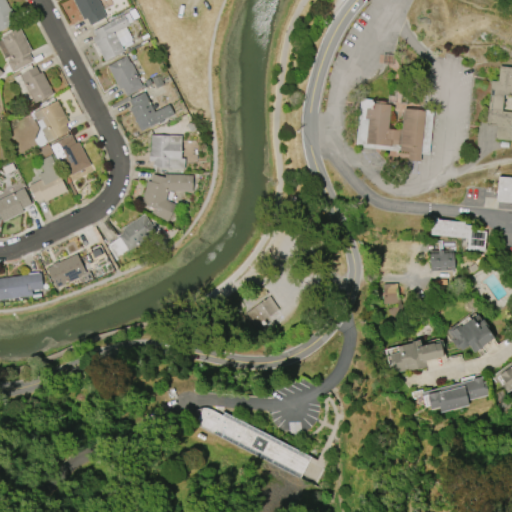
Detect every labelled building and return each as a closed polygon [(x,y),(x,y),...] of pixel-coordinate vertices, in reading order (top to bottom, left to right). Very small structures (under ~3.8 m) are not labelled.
[(15,24),(0,31),(0,0),(6,0),(13,12),(10,14),(15,24)] [(82,19),(72,0),(98,0),(103,9),(102,10),(105,17),(89,25),(86,18),(82,19)] [(91,38),(95,36),(92,31),(123,14),(128,25),(114,32),(124,51),(104,61),(96,45),(95,46),(91,38)] [(0,37),(19,28),(31,51),(28,52),(33,61),(11,72),(6,62),(11,59),(0,37)] [(106,66),(125,56),(129,63),(130,62),(139,79),(138,79),(142,88),(126,96),(122,87),(118,89),(106,66)] [(41,72),(53,94),(33,103),(18,75),(35,66),(38,73),(41,72)] [(511,140),(495,139),(496,125),(486,124),(490,80),(497,81),(499,66),(511,66),(511,140)] [(129,108),(131,107),(128,100),(144,92),(154,112),(168,104),(173,114),(162,120),(163,121),(158,123),(157,122),(140,131),(129,108)] [(432,110),(428,154),(420,154),(419,161),(407,160),(408,152),(362,147),(362,145),(355,145),(359,98),(373,99),(373,100),(385,101),(385,104),(390,104),(387,127),(390,128),(390,129),(401,130),(403,108),(425,110),(432,110)] [(32,113),(56,100),(68,122),(65,124),(68,130),(46,142),(42,135),(42,134),(40,130),(45,127),(41,119),(36,121),(32,113)] [(54,143),(70,134),(75,143),(78,142),(90,165),(71,175),(54,143)] [(150,135),(168,135),(180,135),(180,158),(184,158),(184,169),(167,168),(167,167),(152,167),(152,161),(148,161),(148,152),(150,152),(150,135)] [(50,155),(60,177),(66,191),(44,202),(42,199),(35,202),(27,185),(40,179),(38,174),(43,172),(38,161),(50,155)] [(150,213),(153,208),(141,205),(147,181),(150,181),(152,174),(164,177),(164,174),(184,174),(184,175),(192,175),(191,192),(167,191),(165,199),(176,205),(167,222),(150,213)] [(497,176),(511,177),(511,202),(495,201),(497,176)] [(0,198),(23,188),(31,205),(21,209),(23,212),(2,222),(0,218),(0,198)] [(144,214),(151,224),(153,223),(157,229),(154,231),(155,233),(150,236),(151,237),(135,248),(134,247),(126,252),(116,236),(123,231),(121,229),(144,214)] [(484,251),(466,250),(467,238),(429,235),(430,220),(434,220),(434,218),(437,218),(437,220),(463,221),(463,224),(470,225),(469,230),(485,231),(484,251)] [(454,270),(430,271),(429,251),(453,250),(454,270)] [(45,268),(51,265),(50,264),(57,261),(57,262),(76,253),(85,273),(79,276),(79,277),(55,288),(45,268)] [(0,278),(40,273),(42,289),(31,290),(31,296),(0,299),(0,278)] [(393,307),(393,304),(382,304),(382,283),(396,283),(397,297),(400,297),(400,303),(405,314),(393,320),(388,309),(393,307)] [(243,313),(269,296),(278,309),(252,326),(243,313)] [(493,338),(473,352),(468,345),(461,351),(459,347),(457,349),(450,339),(451,338),(446,330),(456,323),(458,326),(459,325),(460,327),(477,315),(481,320),(483,319),(491,331),(490,332),(493,338)] [(441,339),(444,348),(441,349),(443,356),(424,361),(425,368),(420,369),(419,368),(408,371),(407,370),(397,372),(396,369),(393,370),(389,354),(398,352),(397,347),(411,343),(410,342),(419,340),(420,345),(441,339)] [(493,374),(511,360),(511,388),(506,393),(501,385),(504,383),(499,376),(497,378),(498,380),(495,382),(492,377),(494,376),(493,374)] [(420,393),(471,380),(471,379),(481,376),(482,382),(484,381),(488,395),(467,400),(468,405),(440,412),(438,407),(430,409),(426,395),(421,397),(420,393)] [(301,474),(215,430),(213,434),(194,424),(202,408),(207,408),(308,460),(301,474)]
